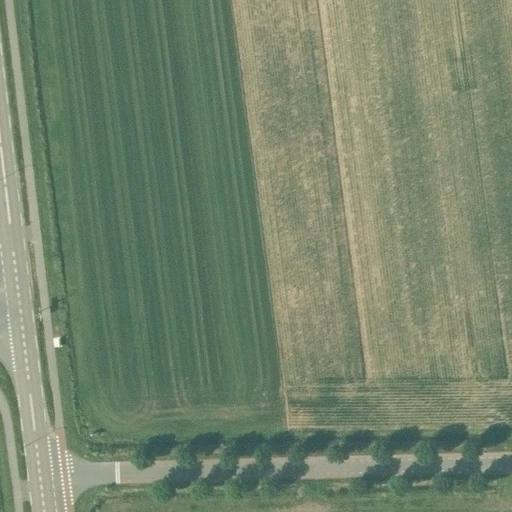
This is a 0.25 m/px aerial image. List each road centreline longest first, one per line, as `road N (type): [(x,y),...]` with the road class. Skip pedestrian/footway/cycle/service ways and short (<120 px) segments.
road 1 (unclassified): [(511,461),(66,474)]
road 2 (primary): [(22,316),(0,123)]
road 3 (primary): [(45,477),(22,316)]
